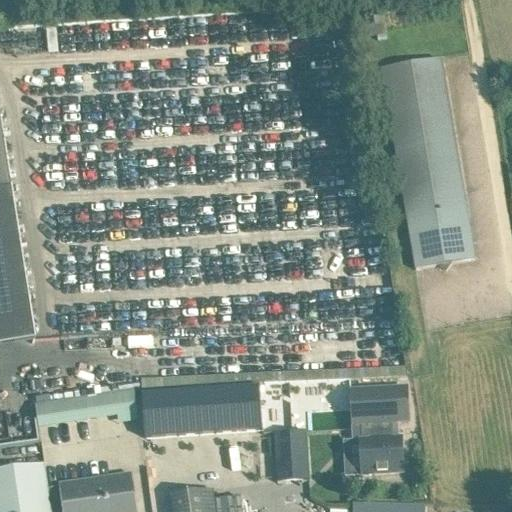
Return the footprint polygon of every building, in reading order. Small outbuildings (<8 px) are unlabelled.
[(383,71),(415,272),(475,262),(442,61),(383,71)] [(0,351),(34,346),(9,192),(0,133),(0,351)] [(260,389),(142,396),(145,440),(263,432),(260,389)] [(401,440),(400,427),(411,426),(409,389),(350,392),(352,430),(360,429),(362,475),(403,473),(401,440)] [(134,392),(32,402),(35,428),(136,418),(134,392)] [(309,483),(308,463),(307,431),(276,434),(278,485),(309,483)] [(0,471),(0,511),(51,511),(48,490),(45,465),(0,471)] [(136,511),(131,476),(59,486),(60,488),(48,490),(51,511),(136,511)] [(241,511),(240,498),(216,501),(214,491),(171,498),(172,511),(241,511)]
